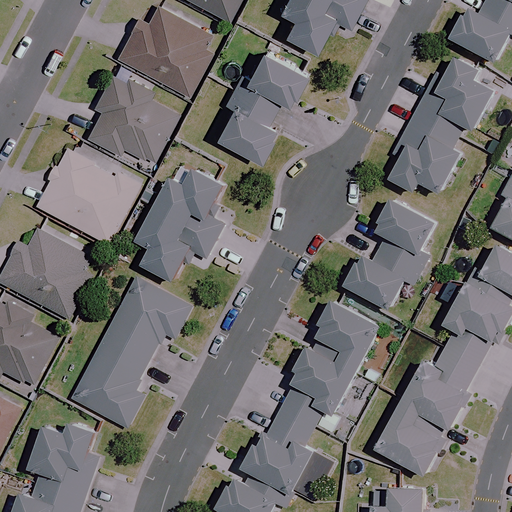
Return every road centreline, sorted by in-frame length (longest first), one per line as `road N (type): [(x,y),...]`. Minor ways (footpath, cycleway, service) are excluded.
road 1 (residential): [(158,511),(181,453),(428,0)]
road 2 (residential): [(0,126),(66,0)]
